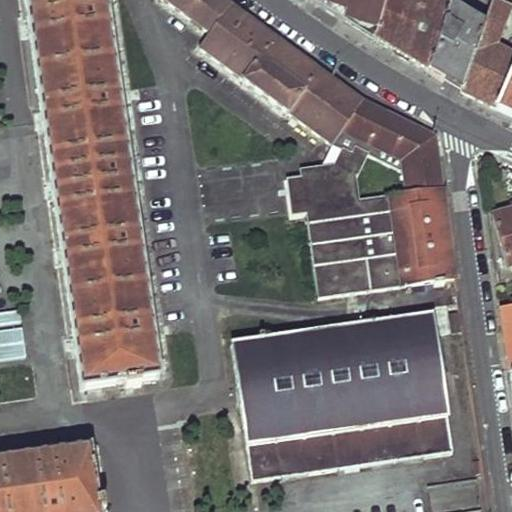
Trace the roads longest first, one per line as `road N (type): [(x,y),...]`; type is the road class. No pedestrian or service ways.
road 1 (unknown): [(130,423),(170,408),(192,362),(193,314),(143,0)]
road 2 (residential): [(503,511),(458,146),(462,122)]
road 3 (residential): [(267,0),(462,122)]
